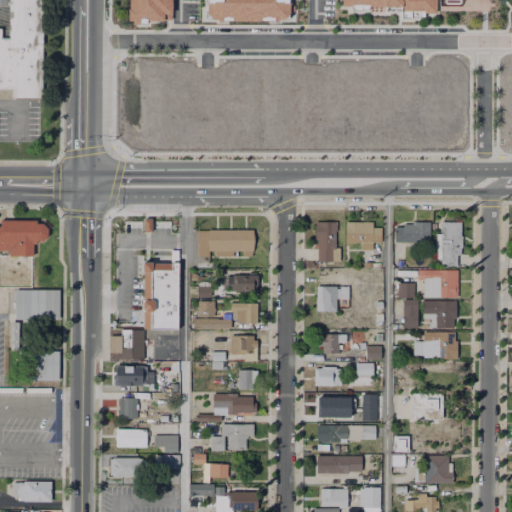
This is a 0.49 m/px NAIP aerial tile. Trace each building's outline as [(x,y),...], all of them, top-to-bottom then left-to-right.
[(0,38),(7,38),(7,0),(43,0),(42,98),(10,98),(10,89),(0,88),(0,38)] [(169,0),(169,14),(168,19),(161,19),(144,21),(144,24),(129,24),(129,21),(125,21),(125,9),(125,0),(169,0)] [(287,0),(288,5),(291,5),(291,10),(287,10),(287,15),(285,17),(281,17),(281,19),(276,19),(215,20),(209,19),(207,17),(204,11),(204,0),(287,0)] [(433,0),(433,12),(421,12),(421,10),(398,10),(398,6),(381,6),(366,5),(348,4),(348,6),(338,6),(338,0),(433,0)] [(42,222),(42,239),(35,239),(35,243),(33,243),(33,256),(7,256),(7,250),(0,250),(0,219),(36,219),(36,222),(42,222)] [(150,219),(150,233),(142,233),(142,219),(150,219)] [(428,219),(428,239),(394,239),(394,225),(402,225),(402,221),(411,221),(428,219)] [(461,219),(461,266),(440,266),(440,256),(434,256),(434,231),(440,231),(440,219),(461,219)] [(338,246),(338,258),(317,258),(317,237),(313,237),(314,220),(334,220),(334,246),(338,246)] [(371,220),(371,239),(353,239),(344,241),(344,220),(371,220)] [(251,229),(251,255),(242,255),(242,249),(231,248),(231,254),(213,254),(213,248),(207,248),(207,254),(195,254),(195,228),(251,229)] [(177,250),(177,331),(141,330),(141,263),(169,264),(170,250),(177,250)] [(456,268),(456,294),(422,294),(422,267),(456,268)] [(255,272),(255,289),(230,289),(230,282),(226,282),(226,274),(231,274),(255,272)] [(412,280),(412,294),(396,294),(396,280),(412,280)] [(334,286),(339,286),(339,284),(347,284),(347,296),(335,296),(334,308),(314,308),(314,283),(334,283),(334,286)] [(209,284),(209,296),(195,295),(196,284),(209,284)] [(56,288),(56,317),(13,316),(13,287),(56,288)] [(416,298),(416,323),(401,323),(401,297),(416,298)] [(455,298),(455,315),(452,315),(452,326),(427,326),(427,320),(430,320),(430,316),(421,316),(421,298),(455,298)] [(211,299),(211,314),(196,314),(196,299),(211,299)] [(255,301),(255,320),(236,319),(236,307),(230,307),(230,300),(255,301)] [(227,312),(227,317),(228,327),(191,326),(191,316),(218,316),(218,312),(227,312)] [(17,323),(17,345),(9,345),(9,323),(17,323)] [(140,328),(140,356),(109,356),(109,334),(119,334),(119,328),(140,328)] [(453,330),(453,357),(422,357),(422,330),(453,330)] [(255,338),(255,358),(243,358),(243,350),(230,350),(231,332),(252,333),(251,338),(255,338)] [(345,332),(344,340),(336,340),(336,350),(321,350),(322,344),(317,343),(317,334),(322,334),(322,332),(345,332)] [(379,343),(379,357),(365,357),(365,350),(350,350),(350,346),(359,346),(359,341),(364,341),(364,343),(379,343)] [(58,350),(58,381),(30,381),(30,350),(58,350)] [(223,350),(223,359),(221,359),(221,366),(210,366),(210,350),(223,350)] [(372,373),(354,373),(354,362),(372,362),(372,373)] [(143,363),(143,381),(139,381),(139,383),(112,383),(112,363),(143,363)] [(334,365),(334,367),(340,367),(340,383),(313,383),(314,366),(320,366),(334,365)] [(250,368),(250,386),(238,386),(238,368),(250,368)] [(441,391),(441,417),(411,416),(411,391),(441,391)] [(254,401),(254,410),(235,409),(235,412),(226,412),(226,405),(211,405),(211,392),(234,392),(250,394),(250,401),(254,401)] [(375,395),(375,419),(360,419),(360,395),(375,395)] [(139,396),(139,414),(117,414),(117,396),(139,396)] [(349,397),(349,419),(318,419),(318,397),(349,397)] [(251,423),(251,434),(244,434),(244,447),(226,447),(226,434),(223,434),(222,449),(209,449),(209,434),(219,434),(219,422),(251,423)] [(344,423),(344,437),(340,437),(340,440),(315,440),(316,423),(344,423)] [(374,424),(374,438),(361,437),(361,424),(374,424)] [(143,428),(143,445),(114,444),(114,427),(143,428)] [(176,434),(176,451),(162,450),(162,445),(152,445),(152,433),(176,434)] [(407,434),(406,450),(392,450),(392,434),(407,434)] [(226,463),(226,474),(207,474),(206,481),(201,481),(201,463),(192,463),(192,453),(204,453),(204,463),(226,463)] [(404,471),(390,472),(390,454),(404,453),(404,471)] [(447,454),(447,471),(451,471),(451,481),(413,480),(413,466),(423,466),(423,454),(447,454)] [(176,455),(176,468),(154,468),(155,455),(176,455)] [(317,456),(359,456),(359,474),(317,474),(317,456)] [(142,458),(142,477),(112,477),(112,458),(142,458)] [(11,482),(50,482),(50,501),(11,501),(11,482)] [(211,483),(210,492),(187,492),(187,483),(211,483)] [(405,492),(394,492),(394,484),(405,484),(405,492)] [(377,486),(377,511),(362,511),(362,504),(358,504),(358,486),(377,486)] [(345,487),(345,503),(319,503),(320,487),(345,487)] [(255,490),(255,508),(224,508),(224,489),(255,490)] [(434,495),(434,499),(436,499),(436,510),(425,510),(404,508),(403,498),(417,499),(417,492),(425,492),(425,495),(434,495)]
